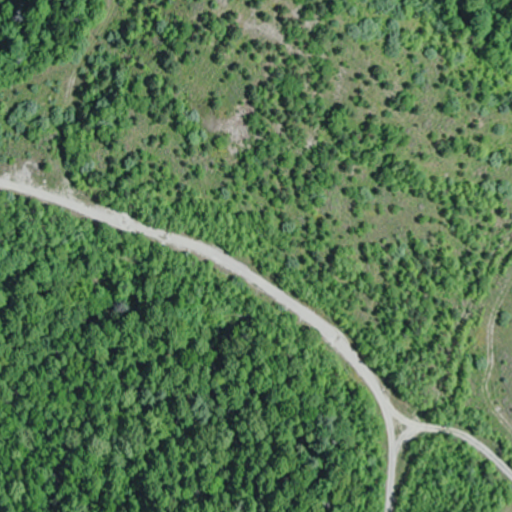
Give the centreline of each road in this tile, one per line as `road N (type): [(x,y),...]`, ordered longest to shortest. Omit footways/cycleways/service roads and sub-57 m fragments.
road 1 (residential): [(0,244),(163,271),(270,331),(340,422),(335,511)]
road 2 (residential): [(431,511),(431,449),(410,422),(340,422)]
